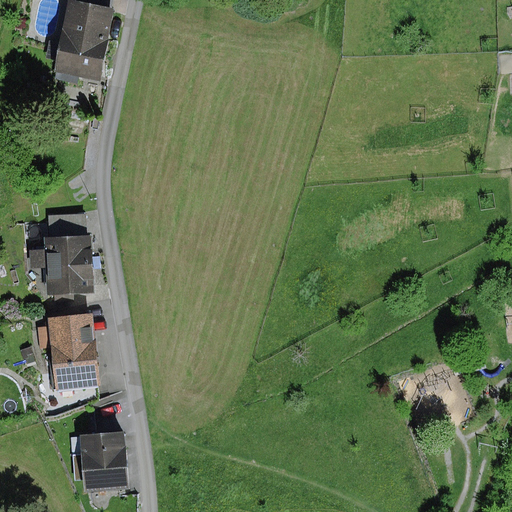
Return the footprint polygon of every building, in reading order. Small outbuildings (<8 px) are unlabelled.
[(97,80),(112,9),(68,0),(53,72),(97,80)] [(67,0),(68,0),(112,9),(113,0),(67,0)] [(47,216),(48,237),(86,236),(85,214),(47,216)] [(46,295),(92,293),(89,235),(86,236),(48,237),(44,238),(46,295)] [(96,387),(90,314),(47,318),(48,327),(37,328),(39,349),(50,349),(53,390),(96,387)] [(29,347),(21,350),(23,357),(31,354),(29,347)] [(124,489),(121,432),(70,435),(71,456),(80,455),(82,492),(124,489)]
